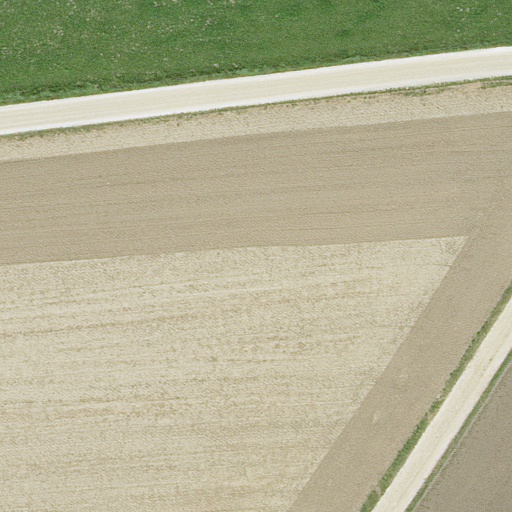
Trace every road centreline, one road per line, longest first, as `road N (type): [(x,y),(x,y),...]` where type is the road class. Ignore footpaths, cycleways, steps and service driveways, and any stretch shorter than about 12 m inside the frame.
road 1 (track): [(0,122),(511,65)]
road 2 (track): [(379,511),(511,315)]
road 3 (motorway): [(355,0),(511,131)]
